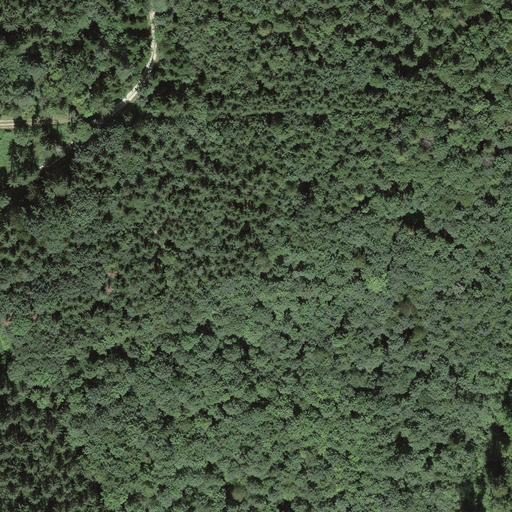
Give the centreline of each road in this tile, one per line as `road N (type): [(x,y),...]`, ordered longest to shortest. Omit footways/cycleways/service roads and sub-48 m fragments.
road 1 (track): [(0,124),(120,108),(252,113),(511,100)]
road 2 (track): [(148,0),(148,65),(120,108),(0,201)]
